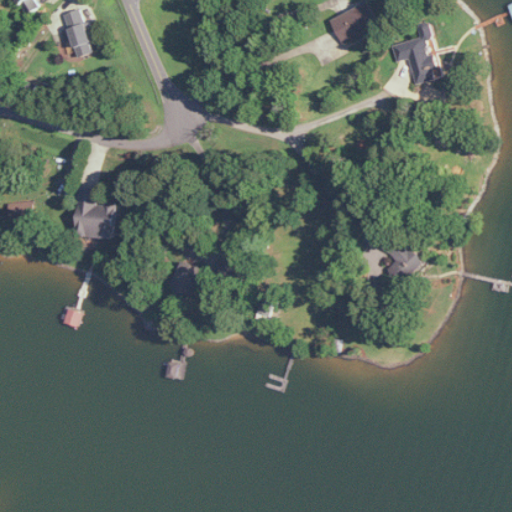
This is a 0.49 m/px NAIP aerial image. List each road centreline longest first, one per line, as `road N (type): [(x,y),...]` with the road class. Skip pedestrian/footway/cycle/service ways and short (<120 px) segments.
road 1 (residential): [(187,113),(165,138),(138,143),(21,119),(0,107)]
road 2 (residential): [(187,113),(125,0)]
